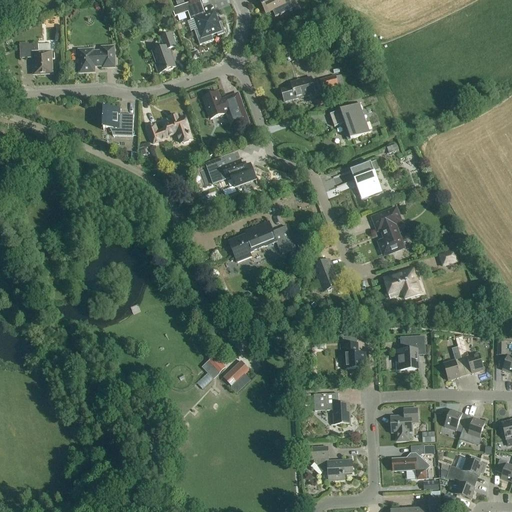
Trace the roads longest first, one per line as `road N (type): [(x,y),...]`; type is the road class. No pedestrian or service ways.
road 1 (residential): [(244,342),(219,329),(181,263),(175,211),(153,182),(0,109)]
road 2 (residential): [(350,278),(311,173),(271,158),(238,63)]
road 3 (residential): [(511,397),(371,398),(374,493),(363,502)]
road 4 (residential): [(0,102),(54,92),(150,93),(238,63)]
